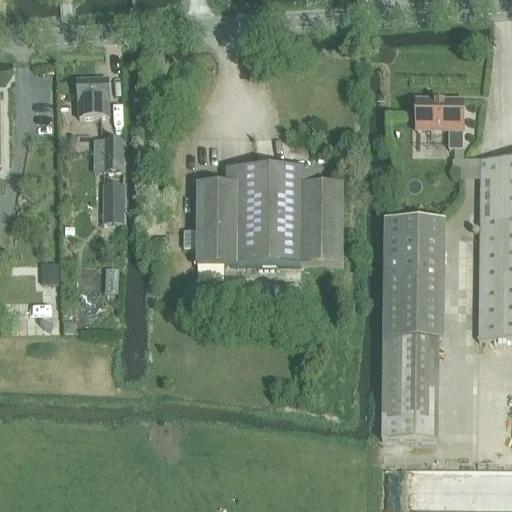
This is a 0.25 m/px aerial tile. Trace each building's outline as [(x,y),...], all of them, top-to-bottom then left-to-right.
[(82,51),(82,61),(101,60),(100,50),(82,51)] [(77,83),(77,105),(78,105),(78,121),(108,121),(108,105),(108,83),(77,83)] [(464,134),(464,103),(418,103),(417,134),(450,134),(450,152),(463,152),(464,134)] [(126,144),(104,144),(104,176),(125,176),(126,144)] [(511,163),(482,163),(479,345),(511,345),(511,163)] [(197,269),(342,271),(343,188),(314,188),(314,173),(226,172),(226,188),(198,187),(197,269)] [(104,188),(104,208),(124,208),(124,188),(104,188)] [(386,223),(383,444),(439,445),(442,224),(386,223)] [(322,285),(321,309),(337,310),(338,285),(322,285)] [(275,286),(275,299),(298,299),(298,287),(275,286)] [(483,444),(511,440),(511,416),(508,389),(487,392),(491,420),(479,421),(483,444)]
